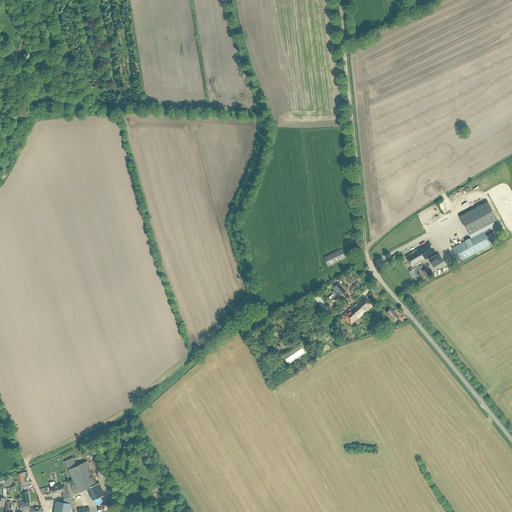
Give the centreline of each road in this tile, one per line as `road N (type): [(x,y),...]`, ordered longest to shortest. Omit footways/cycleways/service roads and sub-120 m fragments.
road 1 (track): [(339,0),(365,250)]
road 2 (unclassified): [(511,440),(379,278),(365,250)]
road 3 (track): [(195,348),(117,415),(27,460)]
